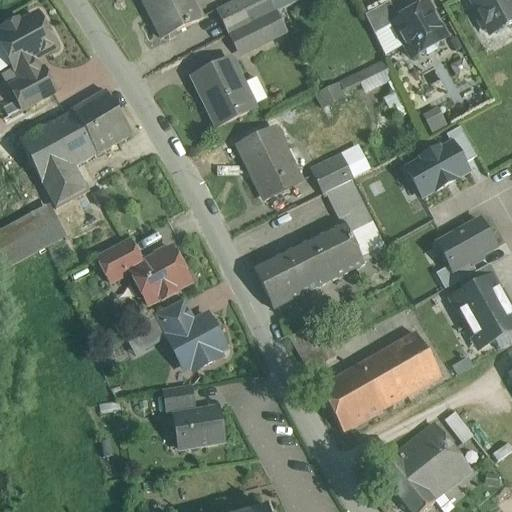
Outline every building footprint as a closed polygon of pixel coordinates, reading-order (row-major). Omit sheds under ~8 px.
[(139,0),(161,42),(202,22),(191,0),(139,0)] [(244,0),(239,3),(250,27),(277,15),(269,0),(244,0)] [(507,0),(468,0),(478,18),(474,19),(482,33),(485,31),(488,36),(503,27),(505,31),(511,26),(511,7),(511,5),(507,0)] [(239,3),(215,14),(228,39),(232,37),(250,27),(239,3)] [(389,6),(365,19),(374,38),(393,28),(392,27),(399,23),(389,6)] [(399,23),(392,27),(393,28),(411,62),(421,57),(426,58),(435,53),(437,48),(446,43),(427,8),(399,23)] [(277,15),(250,27),(232,37),(242,57),(263,47),(260,41),(283,29),(277,15)] [(37,20),(19,30),(16,26),(4,32),(7,36),(0,40),(0,43),(15,71),(17,69),(25,83),(39,76),(31,62),(54,50),(37,20)] [(230,63),(192,81),(217,131),(254,113),(253,110),(266,103),(256,81),(242,88),(230,63)] [(386,63),(357,77),(361,86),(390,72),(386,63)] [(25,83),(11,91),(23,112),(54,95),(43,73),(25,83)] [(105,94),(72,114),(72,115),(96,157),(97,158),(131,138),(105,94)] [(426,117),(433,136),(449,130),(442,111),(426,117)] [(40,132),(19,144),(52,206),(69,237),(113,214),(98,187),(87,193),(74,170),(96,157),(72,115),(40,132)] [(33,121),(13,132),(19,144),(40,132),(33,121)] [(467,167),(480,160),(464,131),(451,138),(467,167)] [(274,132),(238,149),(264,203),(300,186),(274,132)] [(454,183),(468,176),(452,147),(405,172),(421,201),(435,193),(436,195),(455,185),(454,183)] [(361,156),(341,165),(351,184),(370,173),(361,156)] [(340,162),(314,175),(325,196),(351,184),(341,165),(340,162)] [(112,185),(124,207),(133,202),(121,180),(112,185)] [(112,185),(110,181),(98,187),(113,214),(124,208),(124,207),(112,185)] [(351,184),(325,196),(340,227),(343,226),(366,214),(351,184)] [(0,274),(69,237),(52,206),(0,233),(0,274)] [(366,214),(343,226),(357,253),(380,241),(366,214)] [(435,247),(452,278),(497,254),(480,223),(435,247)] [(340,227),(252,271),(274,313),(364,268),(357,253),(343,226),(340,227)] [(129,244),(97,262),(111,287),(130,277),(129,275),(142,268),(129,244)] [(142,268),(129,275),(130,277),(147,308),(160,302),(162,304),(176,296),(175,294),(190,286),(172,252),(142,268)] [(506,307),(492,282),(454,303),(468,328),(506,307)] [(183,306),(157,320),(158,321),(169,341),(194,327),(183,306)] [(511,335),(511,318),(506,307),(468,328),(481,352),(511,335)] [(169,341),(167,342),(180,366),(191,369),(197,366),(200,372),(215,364),(211,358),(225,351),(208,320),(194,327),(169,341)] [(150,351),(167,342),(169,341),(158,321),(140,331),(150,351)] [(316,327),(289,341),(309,377),(336,362),(316,327)] [(415,337),(358,370),(383,414),(441,381),(440,380),(415,337)] [(358,370),(318,392),(343,437),(383,414),(358,370)] [(191,392),(164,396),(167,416),(194,411),(191,392)] [(217,413),(174,420),(180,453),(223,446),(217,413)] [(468,474),(434,431),(397,459),(432,502),(468,474)] [(397,459),(392,453),(372,469),(407,511),(426,511),(435,505),(432,502),(397,459)]
